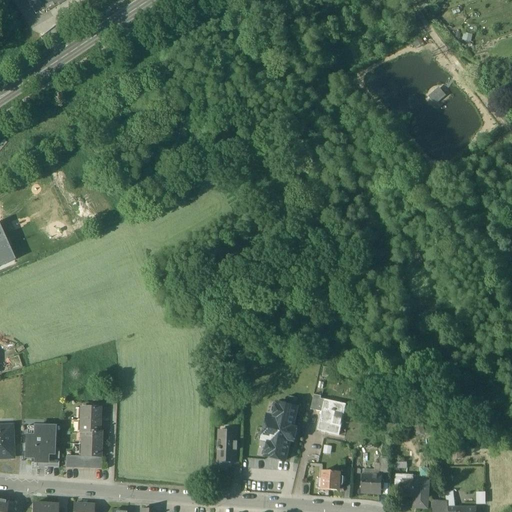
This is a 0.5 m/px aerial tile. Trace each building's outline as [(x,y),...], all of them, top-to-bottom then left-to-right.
[(41,8),(35,0),(26,0),(34,13),(41,8)] [(429,97),(436,105),(445,97),(438,89),(429,97)] [(0,201),(0,216),(12,210),(5,199),(0,201)] [(28,214),(15,222),(26,240),(39,232),(28,214)] [(0,267),(15,261),(0,227),(0,267)] [(0,337),(0,346),(11,350),(14,341),(0,337)] [(268,444),(265,457),(285,462),(290,442),(294,443),(297,430),(293,429),(300,400),(280,395),(275,418),(268,417),(262,442),(268,444)] [(320,397),(314,395),(310,410),(317,411),(319,399),(320,399),(320,397)] [(320,399),(319,399),(317,411),(321,412),(317,431),(338,436),(345,405),(320,399)] [(99,409),(80,409),(80,421),(99,422),(99,409)] [(99,422),(80,421),(79,433),(81,434),(83,434),(83,433),(98,434),(99,422)] [(0,427),(0,458),(12,458),(11,427),(0,427)] [(55,428),(34,427),(34,436),(26,436),(25,459),(34,459),(34,468),(58,469),(59,451),(54,450),(55,428)] [(237,432),(219,432),(218,449),(218,451),(218,463),(235,463),(237,432)] [(98,434),(83,433),(83,434),(81,434),(81,445),(100,446),(100,434),(98,434)] [(100,446),(81,445),(80,457),(83,458),(89,458),(95,458),(100,458),(100,446)] [(388,459),(380,459),(380,471),(380,473),(389,473),(388,459)] [(220,469),(211,469),(211,481),(219,481),(220,469)] [(340,474),(321,472),(320,491),(330,491),(336,491),(337,487),(340,487),(341,486),(342,486),(342,485),(343,478),(340,477),(340,474)] [(404,475),(397,475),(396,489),(403,489),(403,487),(406,487),(407,482),(403,481),(404,475)] [(364,476),(362,476),(361,493),(381,494),(382,477),(381,477),(364,476)] [(429,483),(407,482),(406,487),(403,487),(403,489),(402,497),(418,498),(418,509),(427,509),(429,483)] [(475,492),(475,504),(484,504),(484,492),(475,492)] [(454,500),(446,501),(446,502),(448,509),(452,509),(452,506),(455,506),(454,500)] [(446,502),(432,501),(431,511),(448,511),(448,509),(446,502)]
